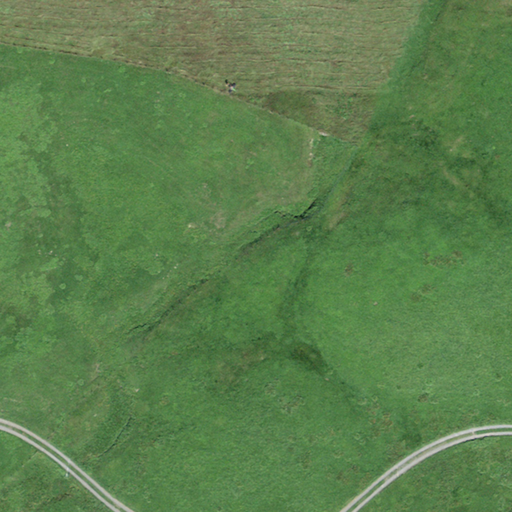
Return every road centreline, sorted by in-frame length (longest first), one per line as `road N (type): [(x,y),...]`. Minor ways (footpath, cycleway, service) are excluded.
road 1 (track): [(511,429),(436,444),(348,511)]
road 2 (track): [(125,511),(51,451),(0,423)]
